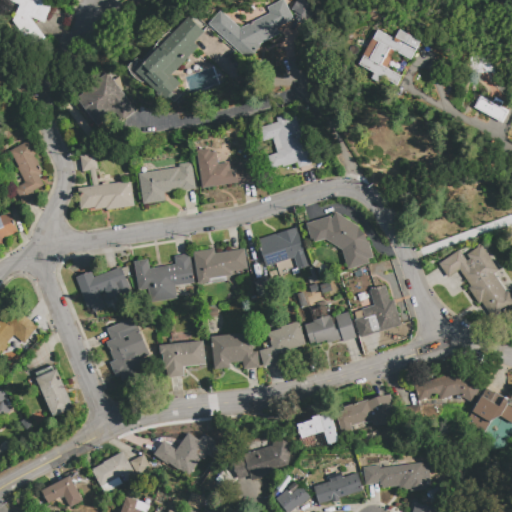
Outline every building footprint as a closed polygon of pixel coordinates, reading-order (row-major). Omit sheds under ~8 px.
[(48,0),(53,2),(43,23),(30,17),(46,40),(40,44),(27,25),(26,27),(12,21),(20,4),(10,0),(48,0)] [(277,28),(280,33),(258,45),(260,47),(249,59),(210,24),(222,11),(241,29),(269,14),(266,9),(283,0),(294,19),(277,28)] [(297,1),(299,2),(300,0),(316,0),(315,2),(318,4),(308,21),(305,20),(304,23),(296,18),(298,15),(295,14),(297,11),(292,9),(297,1)] [(189,17),(205,32),(195,42),(199,47),(172,74),(181,82),(173,91),(175,92),(167,100),(137,72),(189,17)] [(423,41),(413,59),(397,51),(387,68),(403,77),(398,86),(384,78),(381,83),(372,78),(375,73),(361,65),(366,56),(364,56),(374,38),(375,39),(380,30),(396,39),(401,30),(423,41)] [(136,110),(119,122),(114,115),(99,127),(78,98),(84,94),(83,92),(110,73),(136,110)] [(503,123),(475,108),(482,95),(510,110),(503,123)] [(73,103),(95,133),(88,138),(66,108),(73,103)] [(297,162),(283,167),(283,165),(272,169),(268,156),(277,153),(272,138),(264,141),(260,128),(278,122),(276,117),(286,114),(288,119),(296,116),(305,147),(309,146),(314,163),(299,168),(297,162)] [(43,185),(32,191),(35,197),(22,203),(14,188),(25,183),(17,168),(18,167),(10,151),(28,141),(35,154),(33,155),(42,173),(37,175),(43,185)] [(240,182),(202,188),(196,151),(209,148),(210,151),(216,150),(218,164),(228,163),(230,170),(252,166),(255,182),(241,185),(240,182)] [(78,189),(93,186),(90,170),(82,171),(80,157),(95,154),(97,169),(96,169),(98,185),(130,181),(134,206),(107,210),(106,207),(95,209),(95,207),(81,209),(78,189)] [(138,174),(179,167),(178,164),(191,162),(195,188),(164,193),(165,201),(143,204),(138,174)] [(0,216),(9,213),(16,232),(2,238),(4,245),(0,246),(0,216)] [(341,249),(324,239),(314,242),(313,239),(311,240),(306,224),(329,217),(331,221),(336,213),(359,227),(358,229),(363,235),(367,242),(368,241),(373,258),(367,259),(368,263),(347,270),(341,249)] [(258,240),(296,227),(308,266),(297,269),(293,257),(267,266),(258,240)] [(459,250),(466,261),(469,259),(466,255),(480,245),(498,270),(493,274),(506,292),(507,291),(511,297),(511,305),(493,319),(481,302),(479,304),(468,289),(471,287),(458,270),(448,277),(439,264),(459,250)] [(230,271),(231,275),(208,278),(209,281),(197,283),(193,252),(214,249),(215,254),(244,249),(247,269),(230,271)] [(193,282),(174,285),(176,298),(149,303),(147,290),(138,291),(134,262),(148,260),(149,268),(175,264),(174,256),(189,253),(193,282)] [(87,309),(75,278),(91,272),(93,278),(120,267),(125,281),(127,280),(131,290),(108,298),(104,290),(99,292),(103,302),(102,303),(104,307),(93,311),(92,307),(87,309)] [(254,282),(270,278),(274,291),(257,295),(254,282)] [(329,282),(331,291),(324,292),(322,284),(329,282)] [(309,287),(315,285),(318,293),(311,295),(309,287)] [(364,317),(362,309),(374,305),(370,291),(385,286),(389,301),(393,300),(401,326),(361,338),(355,319),(364,317)] [(303,292),(307,305),(300,307),(296,294),(303,292)] [(23,343),(13,335),(0,349),(0,316),(5,311),(10,316),(17,309),(37,327),(23,343)] [(329,316),(332,325),(337,324),(335,316),(348,313),(356,338),(343,342),(342,339),(327,343),(326,340),(316,343),(316,341),(309,343),(304,326),(311,324),(310,321),(329,316)] [(112,340),(107,328),(133,318),(147,355),(138,359),(142,369),(116,379),(110,363),(114,361),(111,353),(113,352),(111,347),(109,347),(107,342),(112,340)] [(267,333),(280,329),(280,327),(298,322),(304,345),(287,350),(288,352),(278,355),(280,362),(263,367),(259,351),(271,348),(267,333)] [(242,362),(228,363),(229,367),(214,369),(210,337),(250,333),(252,352),(257,352),(258,368),(243,369),(242,362)] [(182,367),(183,376),(168,378),(167,369),(164,369),(162,354),(160,354),(159,346),(202,341),(204,365),(182,367)] [(36,378),(57,369),(73,408),(53,417),(36,378)] [(453,374),(463,379),(465,376),(481,384),(472,402),(457,395),(439,400),(438,395),(418,401),(417,395),(419,395),(418,390),(416,390),(414,385),(453,374)] [(0,389),(5,394),(2,397),(5,399),(2,401),(10,411),(5,415),(7,417),(0,423),(0,389)] [(490,421),(483,432),(466,423),(486,389),(493,393),(496,393),(507,400),(508,405),(511,407),(511,425),(499,417),(490,421)] [(373,425),(372,421),(366,423),(366,422),(350,426),(351,430),(341,433),(335,410),(367,400),(368,401),(377,397),(388,396),(389,395),(391,401),(389,401),(395,419),(385,425),(373,425)] [(301,438),(297,425),(313,420),(312,417),(329,413),(337,442),(328,444),(324,432),(301,438)] [(21,424),(27,420),(32,427),(27,431),(21,424)] [(176,451),(189,433),(199,440),(203,433),(215,442),(203,459),(201,458),(188,476),(169,463),(168,464),(154,454),(163,441),(176,451)] [(272,446),(273,441),(291,443),(287,467),(268,472),(269,475),(252,480),(250,476),(238,479),(232,458),(272,446)] [(102,462),(122,451),(133,472),(124,477),(123,474),(118,477),(100,487),(91,470),(103,464),(102,462)] [(143,455),(146,461),(133,468),(130,462),(143,455)] [(423,464),(428,464),(431,489),(410,492),(410,489),(400,491),(400,485),(383,488),(383,485),(381,485),(381,483),(365,485),(363,467),(379,465),(379,468),(423,463),(423,464)] [(313,487),(357,473),(362,491),(338,498),(338,501),(331,503),(331,500),(318,504),(313,487)] [(276,489),(286,475),(291,479),(281,492),(276,489)] [(41,491),(69,477),(82,501),(69,508),(64,497),(59,499),(58,498),(47,503),(41,491)] [(118,477),(100,487),(104,494),(122,484),(118,477)] [(289,511),(285,511),(275,499),(286,490),(288,493),(290,491),(288,488),(295,483),(298,488),(301,486),(310,497),(299,506),(298,505),(289,511)] [(428,492),(442,485),(447,495),(433,502),(428,492)] [(200,510),(187,504),(192,492),(205,498),(200,510)] [(120,511),(126,497),(137,501),(137,502),(134,509),(143,511),(120,511)] [(134,509),(143,511),(147,511),(149,506),(137,502),(134,509)] [(412,511),(415,503),(433,508),(432,511),(412,511)]
